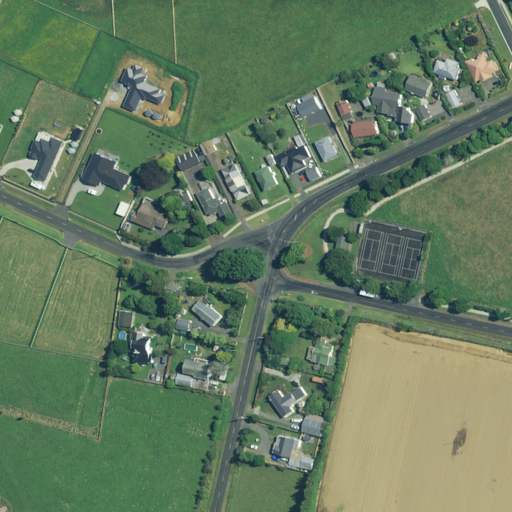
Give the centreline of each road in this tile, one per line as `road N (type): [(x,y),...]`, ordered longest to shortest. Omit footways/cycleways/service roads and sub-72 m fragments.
road 1 (unclassified): [(277,240),(253,237),(185,262),(159,261),(0,195)]
road 2 (tertiary): [(277,240),(292,215),(321,194),(511,104)]
road 3 (unclassified): [(268,279),(511,333)]
road 4 (unclassified): [(268,279),(215,511)]
